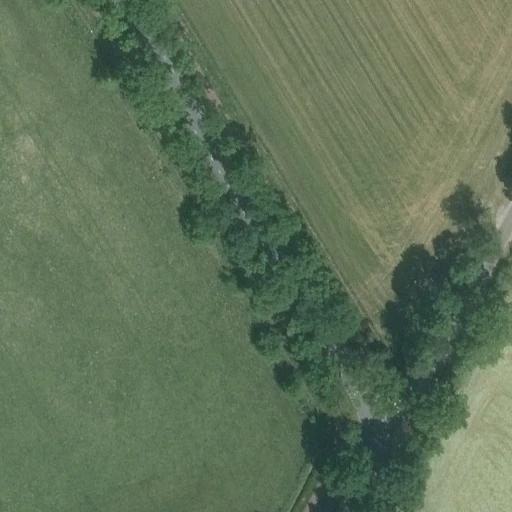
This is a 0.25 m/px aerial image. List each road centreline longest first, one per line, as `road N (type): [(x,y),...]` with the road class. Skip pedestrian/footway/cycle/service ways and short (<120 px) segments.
road 1 (tertiary): [(371,427),(357,389),(120,0)]
road 2 (unclassified): [(371,427),(413,393),(511,209)]
